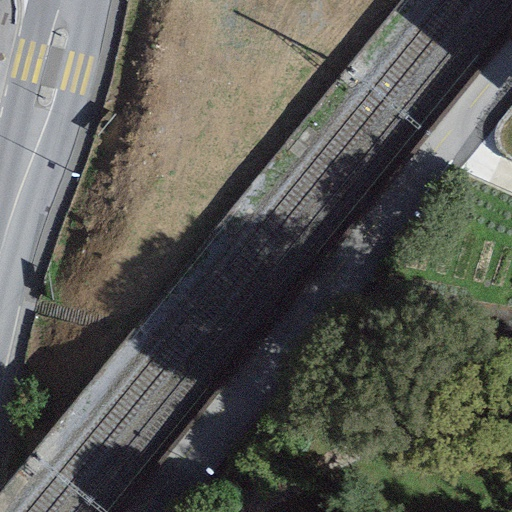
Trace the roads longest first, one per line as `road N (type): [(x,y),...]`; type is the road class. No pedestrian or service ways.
road 1 (residential): [(381,220),(511,58)]
road 2 (residential): [(0,252),(33,102)]
